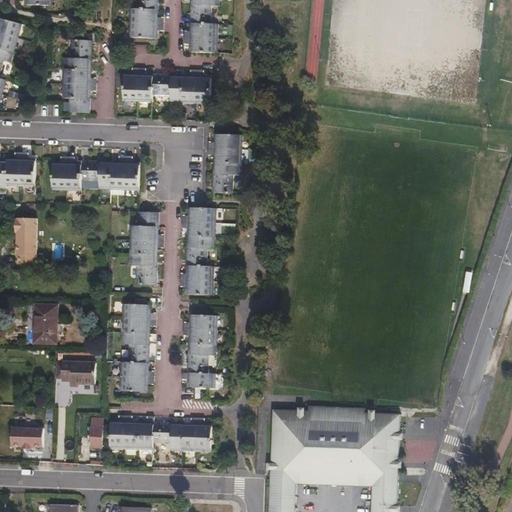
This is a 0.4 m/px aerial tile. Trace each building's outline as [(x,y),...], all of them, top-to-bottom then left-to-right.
[(154,37),(155,0),(134,0),(134,9),(127,9),(127,36),(154,37)] [(216,53),(216,25),(209,25),(209,7),(217,7),(217,0),(189,0),(188,53),(216,53)] [(0,102),(7,80),(0,77),(0,74),(4,61),(11,63),(19,35),(23,24),(0,17),(0,102)] [(89,112),(90,57),(90,40),(71,39),(70,56),(62,56),(62,97),(68,98),(68,112),(89,112)] [(172,75),(124,73),(123,100),(151,102),(151,94),(169,95),(169,102),(210,104),(211,76),(172,75)] [(233,194),(233,177),(240,177),(242,135),(214,134),(213,193),(233,194)] [(0,186),(8,187),(8,185),(36,185),(37,158),(9,157),(9,159),(0,158),(0,186)] [(140,189),(140,162),(81,160),(81,162),(54,162),(53,189),(80,190),(80,181),(99,181),(99,188),(140,189)] [(214,294),(214,265),(207,265),(207,249),(215,249),(216,208),(191,207),(191,213),(194,213),(194,230),(191,230),(190,251),(188,251),(188,264),(190,265),(190,270),(193,271),(193,287),(189,288),(189,294),(214,294)] [(156,283),(157,269),(155,269),(155,248),(151,248),(152,231),(155,231),(155,225),(158,225),(158,210),(139,209),(139,225),(131,225),(130,268),(137,268),(137,283),(156,283)] [(35,263),(36,246),(37,218),(15,218),(15,232),(18,231),(18,237),(16,237),(16,254),(18,254),(17,263),(35,263)] [(143,385),(143,368),(147,368),(147,362),(150,362),(150,348),(148,348),(148,327),(145,327),(146,309),(149,309),(149,303),(124,302),(123,344),(130,345),(130,361),(122,361),(121,390),(146,391),(146,386),(143,385)] [(56,342),(57,305),(36,305),(35,341),(56,342)] [(210,367),(211,357),(215,357),(218,357),(219,315),(194,315),(194,320),(196,321),(196,337),(192,337),(192,359),(190,359),(189,374),(195,374),(194,382),(191,382),(191,388),(217,388),(217,375),(210,375),(210,367)] [(97,383),(97,362),(57,360),(57,377),(63,377),(64,379),(72,379),(72,382),(80,382),(80,383),(97,383)] [(410,511),(440,411),(373,400),(330,391),(260,382),(260,395),(258,436),(257,470),(271,470),(271,484),(270,511),(410,511)] [(103,447),(103,417),(93,417),(92,446),(103,447)] [(135,427),(118,426),(118,423),(113,422),(112,447),(154,450),(154,442),(172,443),(172,450),(213,452),(214,428),(207,428),(207,430),(190,430),(190,426),(169,425),(169,423),(155,422),(154,424),(135,424),(135,427)] [(42,428),(11,427),(11,446),(22,447),(21,449),(31,449),(31,447),(42,447),(42,428)]
